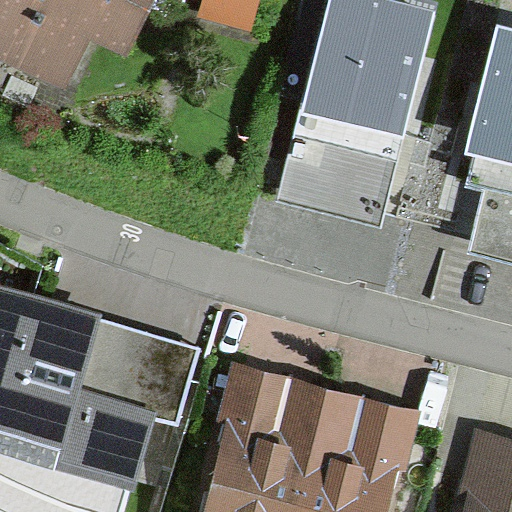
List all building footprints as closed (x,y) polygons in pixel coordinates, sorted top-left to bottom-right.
[(0,0),(0,49),(66,80),(96,16),(132,32),(146,0),(0,0)] [(257,28),(262,0),(203,0),(200,16),(257,28)] [(446,3),(436,0),(331,0),(281,191),(389,219),(446,3)] [(511,25),(500,22),(463,184),(511,195),(511,25)] [(203,330),(0,275),(0,494),(65,511),(124,511),(154,404),(181,412),(203,330)] [(237,370),(202,511),(292,511),(322,391),(237,370)] [(322,391),(292,511),(382,511),(407,411),(322,391)] [(511,511),(511,431),(482,425),(462,511),(511,511)]
